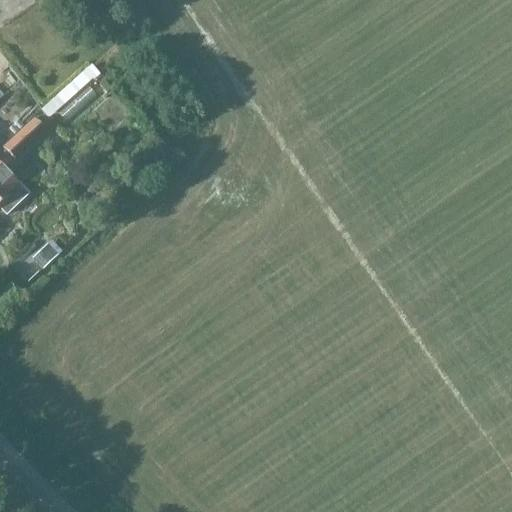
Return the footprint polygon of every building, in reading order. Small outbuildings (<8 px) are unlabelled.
[(44,125),(94,78),(86,69),(36,116),(44,125)] [(19,126),(38,114),(26,96),(7,107),(19,126)] [(46,136),(33,123),(4,150),(16,163),(46,136)] [(0,168),(0,210),(6,216),(27,196),(17,185),(16,186),(0,168)] [(48,246),(33,260),(43,271),(59,257),(48,246)] [(0,284),(0,307),(14,293),(2,282),(0,284)]
